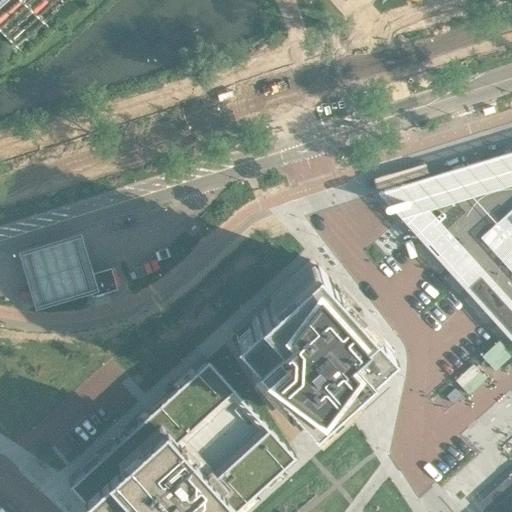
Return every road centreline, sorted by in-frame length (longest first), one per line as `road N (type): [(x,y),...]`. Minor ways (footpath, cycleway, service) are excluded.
road 1 (residential): [(457,511),(405,453),(410,336),(381,298),(322,179)]
road 2 (secondary): [(0,241),(305,141)]
road 3 (secondary): [(290,94),(0,183)]
road 4 (secondary): [(511,22),(290,94)]
road 5 (secondary): [(305,141),(511,77)]
road 6 (residential): [(0,473),(114,369)]
